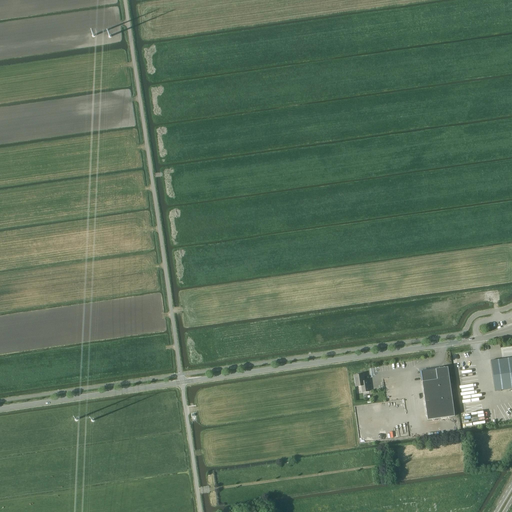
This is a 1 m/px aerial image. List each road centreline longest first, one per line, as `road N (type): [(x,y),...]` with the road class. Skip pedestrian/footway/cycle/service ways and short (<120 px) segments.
road 1 (unclassified): [(181,381),(125,0)]
road 2 (tertiary): [(181,381),(511,332)]
road 3 (track): [(197,491),(397,463)]
road 4 (tertiary): [(0,408),(181,381)]
road 5 (unclassified): [(200,511),(181,381)]
